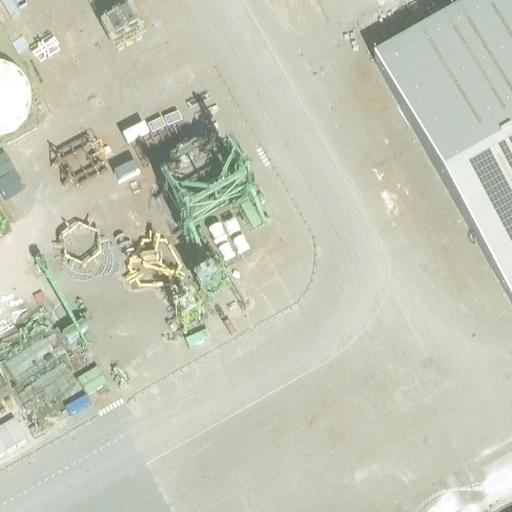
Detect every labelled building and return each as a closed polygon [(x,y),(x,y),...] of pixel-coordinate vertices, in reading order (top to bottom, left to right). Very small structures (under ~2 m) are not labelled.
[(511,0),(483,0),(374,63),(511,305),(511,0)] [(436,241),(424,251),(435,265),(448,255),(436,241)] [(377,279),(384,292),(396,286),(389,272),(377,279)] [(466,276),(448,287),(463,311),(481,301),(466,276)] [(413,306),(426,300),(418,282),(405,288),(413,306)] [(369,322),(358,326),(365,348),(376,344),(369,322)] [(456,511),(457,511),(451,495),(404,511),(456,511)]
